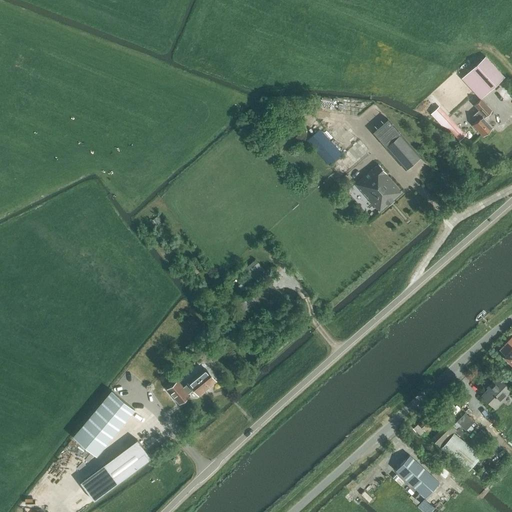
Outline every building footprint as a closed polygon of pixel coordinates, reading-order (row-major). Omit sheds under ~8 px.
[(486,56),(468,72),(487,93),(505,77),(486,56)] [(492,110),(481,99),(474,105),(485,116),(492,110)] [(275,106),(275,119),(299,120),(300,107),(275,106)] [(439,107),(432,114),(440,123),(442,124),(447,127),(459,140),(465,134),(453,122),(439,107)] [(478,119),(473,124),(483,136),(493,127),(479,113),(475,116),(478,119)] [(320,128),(319,129),(307,140),(329,165),(342,153),(320,128)] [(386,147),(406,169),(420,156),(401,134),(386,147)] [(378,164),(355,184),(378,211),(379,211),(388,204),(388,205),(394,200),(393,199),(401,192),(402,191),(401,191),(386,173),(378,164)] [(256,262),(243,274),(240,276),(249,286),(266,271),(257,262),(256,262)] [(267,314),(275,324),(281,319),(272,309),(267,314)] [(189,335),(193,338),(198,330),(194,328),(189,335)] [(505,355),(503,356),(511,364),(511,337),(500,350),(505,355)] [(218,353),(213,348),(208,353),(212,358),(218,353)] [(179,403),(189,396),(188,394),(194,389),(198,395),(216,381),(204,367),(187,381),(189,383),(182,388),(177,382),(168,389),(179,403)] [(511,390),(500,379),(497,376),(485,388),(487,390),(480,396),(495,410),(505,399),(504,398),(511,390)] [(134,409),(111,390),(73,436),(96,455),(134,409)] [(466,430),(474,422),(465,413),(457,421),(466,430)] [(426,434),(435,426),(426,417),(413,429),(419,437),(424,433),(426,434)] [(453,432),(456,429),(445,418),(436,426),(439,429),(430,437),(440,446),(453,432)] [(468,444),(477,450),(489,435),(481,429),(477,434),(476,434),(468,444)] [(453,432),(440,446),(468,470),(481,455),(453,432)] [(151,457),(137,438),(80,481),(94,500),(151,457)] [(439,482),(409,454),(396,469),(426,497),(439,482)]
